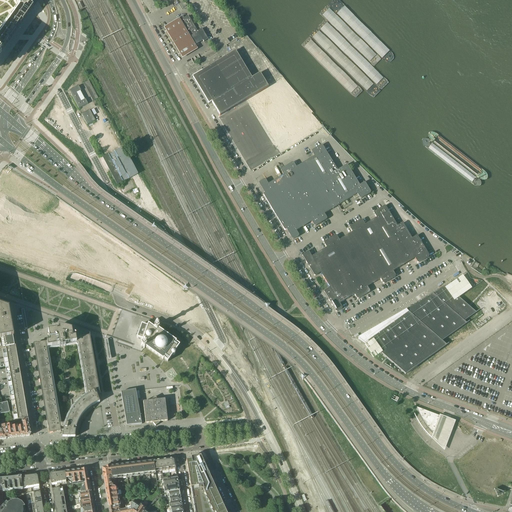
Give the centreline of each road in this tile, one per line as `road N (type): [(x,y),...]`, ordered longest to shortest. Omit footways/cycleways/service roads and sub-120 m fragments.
road 1 (secondary): [(472,511),(401,469),(286,330),(108,206),(13,123)]
road 2 (secondary): [(1,141),(291,354),(386,479),(424,511)]
road 3 (secondary): [(214,349),(221,337),(165,227),(109,188),(44,77)]
road 4 (unclassified): [(334,324),(444,257),(385,196)]
road 5 (unclassified): [(247,180),(151,17),(143,22)]
road 6 (unclassified): [(231,190),(143,22)]
road 7 (residential): [(199,429),(38,448)]
road 8 (residential): [(38,448),(13,310)]
road 9 (unclassified): [(405,389),(511,311)]
